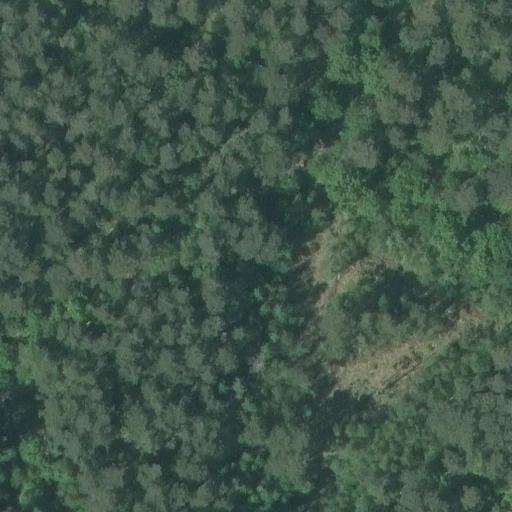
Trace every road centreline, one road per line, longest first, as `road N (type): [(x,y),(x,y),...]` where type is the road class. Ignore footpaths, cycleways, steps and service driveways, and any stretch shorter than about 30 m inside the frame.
road 1 (track): [(0,333),(291,169)]
road 2 (track): [(511,289),(291,169)]
road 3 (track): [(388,0),(315,91),(291,169)]
